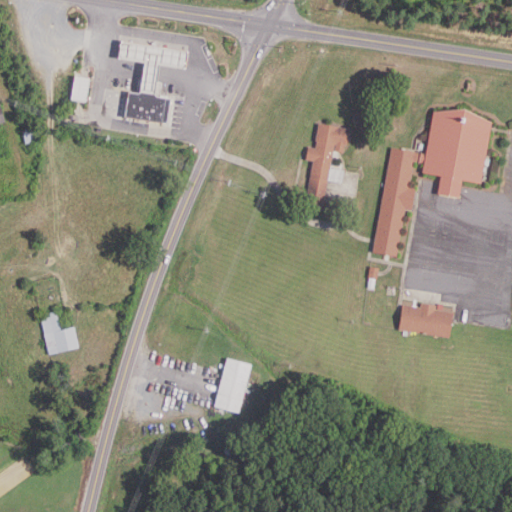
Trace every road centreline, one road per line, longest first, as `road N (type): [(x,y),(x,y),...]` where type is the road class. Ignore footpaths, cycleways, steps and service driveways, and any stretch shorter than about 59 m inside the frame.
road 1 (secondary): [(89,511),(158,275),(270,25)]
road 2 (primary): [(116,0),(511,61)]
